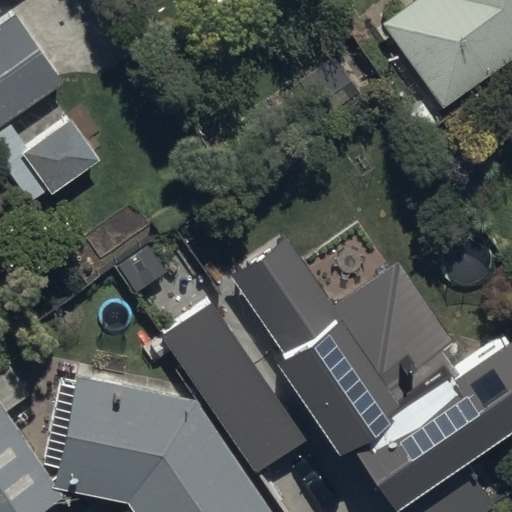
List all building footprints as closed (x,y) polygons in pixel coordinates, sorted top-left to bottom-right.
[(441,105),(511,53),(511,0),(412,0),(381,23),(441,105)] [(0,123),(60,81),(14,16),(0,26),(0,123)] [(328,108),(373,74),(347,40),(302,74),(328,108)] [(70,115),(23,148),(53,190),(100,156),(70,115)] [(227,275),(277,345),(265,354),(338,456),(350,448),(396,511),(511,429),(511,350),(499,333),(465,358),(395,261),(334,304),(284,234),(227,275)] [(205,299),(160,331),(259,468),(303,436),(205,299)] [(122,501),(130,511),(274,511),(193,399),(67,374),(48,472),(0,405),(0,511),(36,511),(63,493),(60,488),(122,501)]
